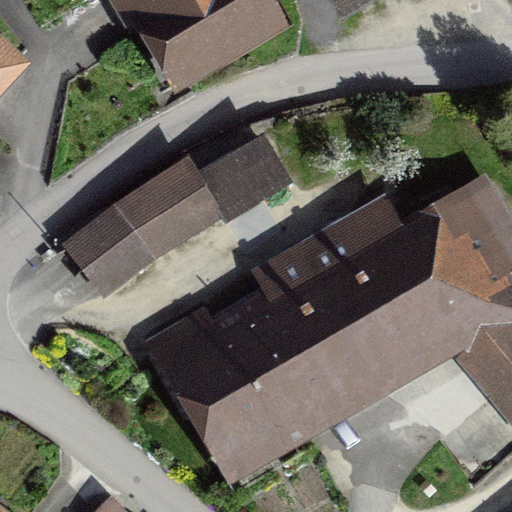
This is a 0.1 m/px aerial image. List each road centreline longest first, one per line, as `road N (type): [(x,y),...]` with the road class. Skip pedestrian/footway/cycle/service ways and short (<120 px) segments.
road 1 (residential): [(0,283),(21,252),(217,120),(358,80),(511,67)]
road 2 (residential): [(190,511),(0,396)]
